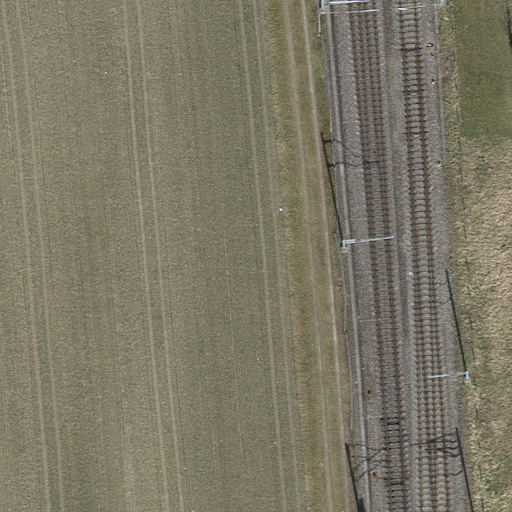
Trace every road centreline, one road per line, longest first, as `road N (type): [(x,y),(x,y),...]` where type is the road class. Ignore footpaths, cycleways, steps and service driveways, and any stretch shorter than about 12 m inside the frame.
road 1 (track): [(295,0),(333,511)]
road 2 (track): [(491,0),(511,367)]
